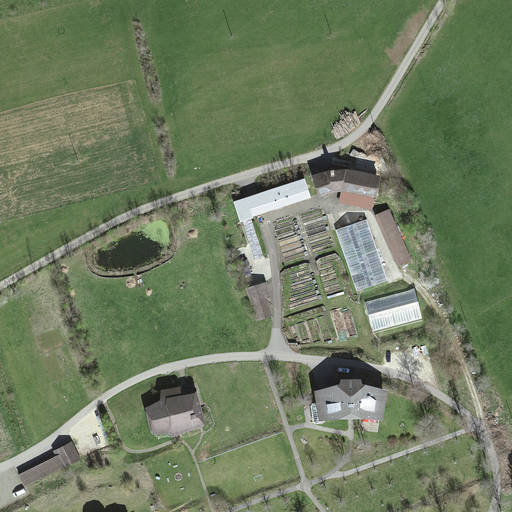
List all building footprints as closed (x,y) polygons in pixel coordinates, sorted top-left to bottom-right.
[(330,172),(328,173),(333,189),(342,188),(345,170),(335,172),(334,167),(329,168),(330,172)] [(379,178),(345,170),(342,188),(375,195),(379,178)] [(319,194),(333,189),(328,173),(314,177),(319,194)] [(251,218),(252,217),(250,211),(287,199),(288,204),(309,197),(304,180),(234,203),(240,221),(242,220),(255,259),(263,257),(251,218)] [(197,206),(194,198),(175,205),(178,213),(197,206)] [(387,280),(366,219),(335,230),(356,291),(387,280)] [(268,294),(264,284),(248,289),(257,319),(270,315),(264,295),(268,294)] [(422,321),(414,291),(364,304),(372,334),(422,321)] [(324,418),(342,415),(359,415),(379,418),(383,391),(362,388),(359,380),(347,380),(347,388),(339,389),(318,392),(319,402),(312,403),(310,406),(313,422),(315,423),(323,422),(324,420),(324,418)] [(181,392),(179,388),(162,391),(161,401),(146,409),(152,431),(169,431),(172,435),(203,424),(194,389),(181,392)] [(55,454),(18,473),(25,486),(79,459),(71,443),(54,451),(55,454)] [(0,497),(22,487),(16,474),(0,481),(0,497)]
